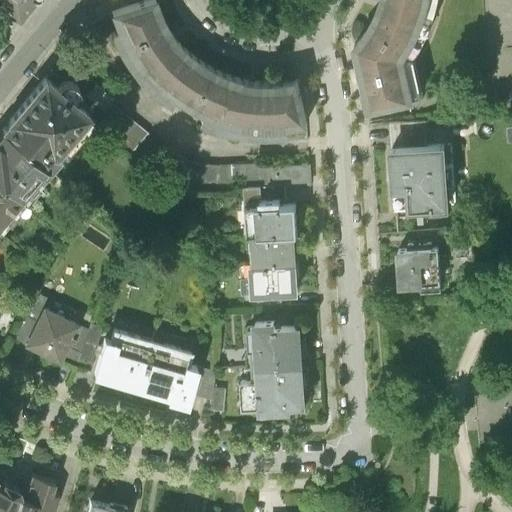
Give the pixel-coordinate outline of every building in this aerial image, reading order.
[(0,0),(0,9),(16,22),(34,0),(33,0),(0,0)] [(311,123),(297,80),(275,82),(256,82),(251,82),(246,81),(218,73),(195,59),(177,42),(174,39),(172,35),(161,18),(154,0),(152,0),(114,14),(126,41),(136,58),(148,72),(161,86),(178,99),(196,110),(211,116),(234,123),(253,127),(273,128),(293,127),(311,123)] [(414,98),(405,56),(414,41),(423,25),(428,9),(429,0),(381,0),(381,2),(380,6),(378,10),(369,27),(354,46),(362,65),(371,107),(414,98)] [(44,80),(1,132),(46,168),(56,157),(53,155),(87,115),(73,104),(77,100),(78,97),(78,93),(77,90),(76,88),(74,86),(72,85),(69,84),(66,84),(64,85),(60,86),(57,90),(44,80)] [(102,111),(108,104),(112,99),(95,85),(85,97),(102,111)] [(232,188),(231,175),(231,166),(208,167),(185,162),(165,150),(144,134),(133,124),(108,104),(102,111),(93,123),(181,195),(183,189),(196,192),(212,193),(223,193),(234,192),(233,188),(232,188)] [(392,127),(392,151),(429,149),(428,124),(392,127)] [(50,171),(46,168),(1,132),(0,133),(0,182),(21,200),(28,206),(49,180),(45,177),(50,171)] [(429,149),(392,151),(394,191),(410,191),(411,212),(450,210),(448,149),(429,149)] [(258,165),(231,166),(231,175),(241,177),(242,188),(245,188),(272,186),(285,185),(310,184),(309,165),(258,168),(258,165)] [(9,214),(21,200),(0,182),(0,232),(13,217),(9,214)] [(272,186),(245,188),(246,206),(260,205),(259,201),(279,199),(286,199),(285,185),(272,186)] [(247,236),(250,236),(297,233),(295,204),(280,205),(279,199),(259,201),(260,205),(246,206),(245,206),(247,236)] [(298,233),(297,233),(250,236),(251,263),(295,261),(294,244),(298,244),(298,233)] [(440,286),(439,250),(399,252),(400,287),(440,286)] [(296,290),(295,261),(251,263),(252,278),(242,280),(242,294),(249,294),(272,292),(282,292),(282,291),(296,290)] [(273,307),(272,292),(249,294),(250,308),(273,307)] [(31,302),(23,316),(36,323),(43,308),(31,302)] [(23,316),(10,337),(58,360),(67,342),(69,342),(71,338),(72,339),(75,333),(74,332),(77,326),(43,308),(36,323),(23,316)] [(252,350),(253,367),(301,363),(300,354),(307,354),(306,338),(299,339),(298,326),(274,328),(274,322),(255,323),(255,329),(247,329),(249,350),(252,350)] [(88,373),(101,327),(90,324),(88,331),(74,368),(88,373)] [(88,331),(77,326),(74,332),(75,333),(72,339),(71,338),(69,342),(67,342),(58,360),(74,368),(88,331)] [(94,375),(138,387),(151,341),(114,331),(110,342),(104,340),(94,375)] [(151,341),(138,387),(168,395),(167,398),(185,403),(190,384),(195,367),(185,364),(188,351),(151,341)] [(302,373),(301,363),(253,367),(254,379),(243,380),(241,381),(240,383),(242,409),(260,407),(260,410),(289,408),(288,405),(304,404),(303,389),(309,389),(308,372),(302,373)] [(212,371),(195,367),(190,384),(195,385),(193,395),(209,399),(210,387),(212,371)] [(223,389),(210,387),(209,399),(208,409),(221,410),(223,389)] [(0,487),(0,511),(53,511),(58,496),(50,493),(54,482),(32,476),(24,499),(20,498),(20,496),(19,489),(3,482),(0,487)] [(90,503),(87,511),(127,511),(128,511),(126,511),(127,509),(110,505),(109,507),(90,503)]
